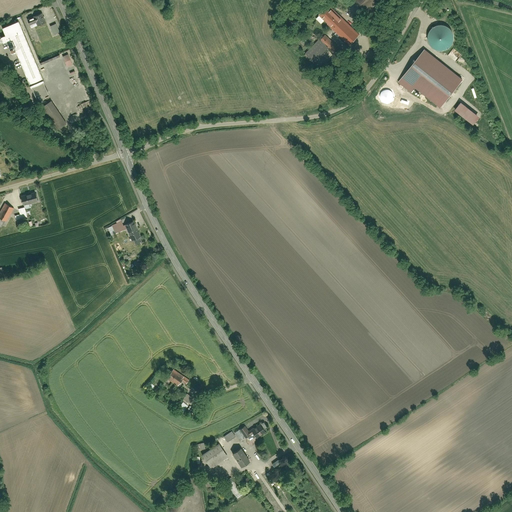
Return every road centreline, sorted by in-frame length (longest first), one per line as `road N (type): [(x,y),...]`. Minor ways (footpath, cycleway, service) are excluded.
road 1 (tertiary): [(341,511),(181,274),(123,153)]
road 2 (unclassified): [(123,153),(191,129),(340,109),(366,89),(422,0)]
road 3 (tertiary): [(123,153),(58,0)]
road 4 (residential): [(96,161),(57,134),(0,58)]
